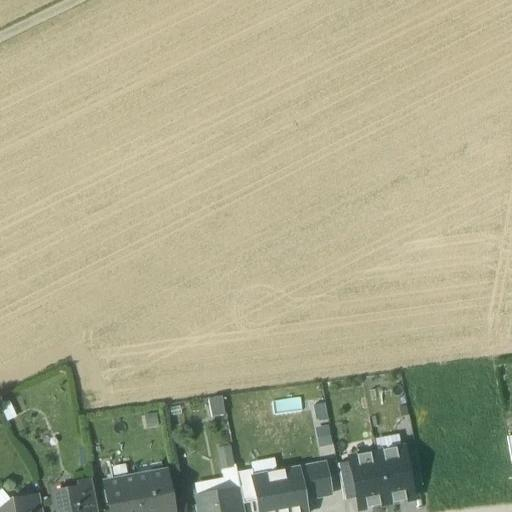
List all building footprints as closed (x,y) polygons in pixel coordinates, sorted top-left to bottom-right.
[(403,450),(376,456),(386,507),(413,501),(410,489),(403,454),(403,450)] [(416,451),(403,454),(410,489),(422,487),(416,451)] [(359,511),(386,507),(376,456),(349,461),(349,465),(356,499),(358,511),(359,511)] [(324,465),(298,470),(304,502),(330,497),(324,465)] [(349,465),(337,467),(343,502),(356,499),(349,465)] [(298,470),(252,479),(256,503),(257,511),(306,511),(304,502),(298,470)] [(239,491),(242,505),(256,503),(252,479),(250,472),(236,474),(239,491)] [(169,511),(163,474),(106,485),(110,511),(169,511)] [(96,511),(91,483),(78,485),(79,491),(80,490),(83,511),(96,511)] [(79,491),(53,496),(55,507),(58,509),(55,511),(83,511),(80,490),(79,491)] [(239,491),(227,494),(230,511),(243,511),(242,505),(239,491)] [(230,511),(227,494),(196,500),(198,507),(194,508),(194,511),(230,511)] [(41,511),(39,498),(27,501),(29,511),(41,511)] [(29,511),(27,501),(11,504),(0,511),(29,511)]
